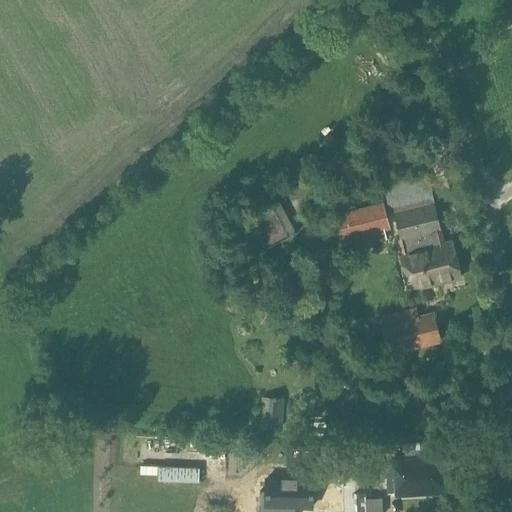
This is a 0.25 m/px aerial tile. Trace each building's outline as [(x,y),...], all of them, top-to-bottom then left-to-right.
[(461,279),(452,243),(443,245),(440,229),(435,198),(432,199),(431,193),(427,173),(402,178),(402,177),(382,182),(386,200),(389,214),(393,213),(400,239),(399,239),(404,255),(401,255),(410,292),(461,279)] [(382,206),(336,217),(343,239),(388,227),(382,206)] [(441,343),(435,317),(404,325),(402,317),(383,321),(392,355),(441,343)] [(393,456),(396,499),(445,496),(442,453),(393,456)] [(90,478),(88,511),(109,511),(111,478),(90,478)] [(241,496),(240,511),(307,511),(308,481),(288,481),(288,479),(269,479),(269,480),(250,480),(250,496),(241,496)]
